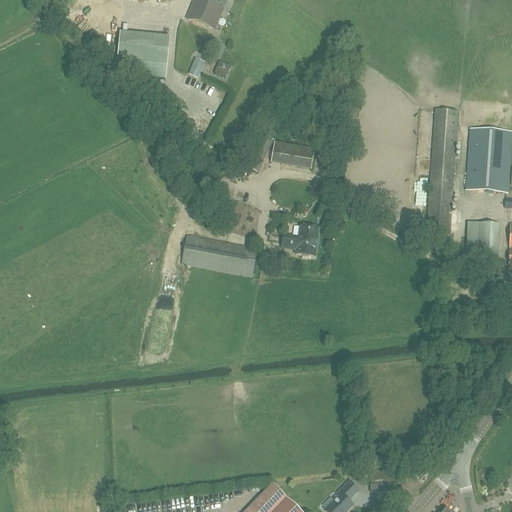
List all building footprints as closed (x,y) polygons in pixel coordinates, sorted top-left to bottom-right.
[(214,30),(226,0),(196,0),(196,1),(195,1),(187,20),(214,30)] [(119,34),(116,73),(124,76),(165,81),(169,39),(119,34)] [(195,59),(188,76),(198,80),(204,63),(195,59)] [(225,79),(230,67),(219,63),(214,75),(225,79)] [(132,88),(152,110),(162,101),(143,79),(132,88)] [(435,111),(432,155),(427,235),(450,236),(458,113),(435,111)] [(469,130),(465,192),(508,195),(511,133),(469,130)] [(273,144),(259,137),(243,169),(257,177),(273,144)] [(311,172),(314,156),(291,152),(289,160),(276,157),(274,165),(311,172)] [(225,202),(218,213),(224,217),(232,207),(225,202)] [(251,240),(264,214),(247,206),(235,232),(251,240)] [(468,267),(495,281),(499,225),(470,224),(468,267)] [(315,240),(317,230),(300,227),(298,238),(282,236),(280,248),(295,250),(294,256),(300,257),(301,258),(306,259),(307,258),(313,259),(316,240),(315,240)] [(252,278),(257,250),(186,237),(181,265),(252,278)] [(374,469),(387,467),(386,458),(373,459),(374,469)] [(372,493),(402,490),(400,473),(370,477),(372,493)] [(348,502),(358,492),(349,482),(336,495),(338,497),(324,511),(325,511),(347,511),(352,507),(348,502)] [(299,511),(272,485),(246,511),(299,511)]
